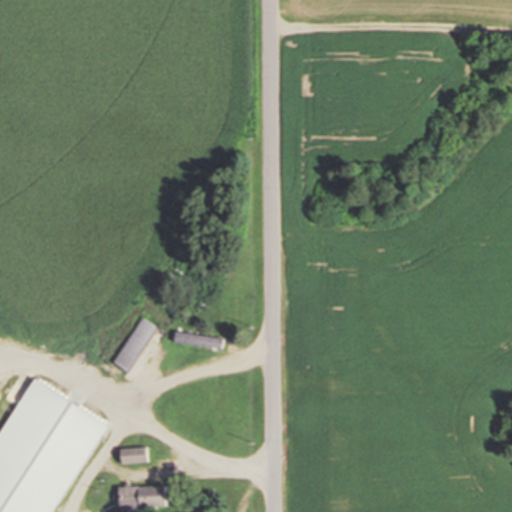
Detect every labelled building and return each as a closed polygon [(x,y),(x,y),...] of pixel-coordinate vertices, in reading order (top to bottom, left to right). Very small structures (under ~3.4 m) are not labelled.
[(112,365),(127,374),(156,326),(141,317),(112,365)] [(225,337),(174,331),(173,343),(224,349),(225,337)] [(53,421),(111,419),(111,401),(52,404),(53,421)] [(119,464),(144,463),(144,448),(119,448),(119,464)] [(77,473),(49,455),(11,511),(55,511),(52,510),(77,473)] [(117,508),(166,508),(166,485),(117,485),(117,508)]
